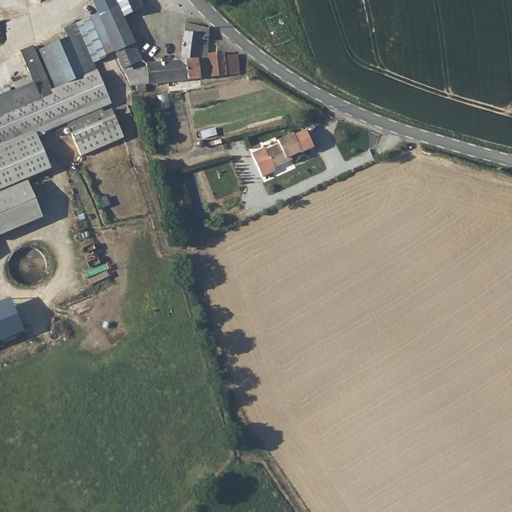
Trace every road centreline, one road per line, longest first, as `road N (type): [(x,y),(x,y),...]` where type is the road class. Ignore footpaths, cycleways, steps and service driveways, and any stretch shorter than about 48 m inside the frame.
road 1 (unclassified): [(198,0),(232,38),(291,79),(401,132)]
road 2 (residential): [(401,132),(388,147),(254,209)]
road 3 (track): [(511,181),(388,147)]
